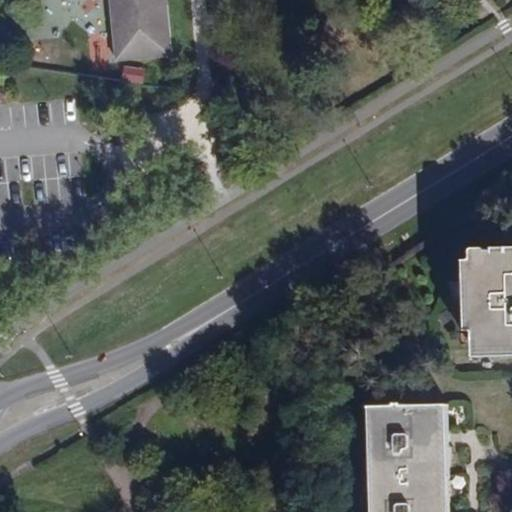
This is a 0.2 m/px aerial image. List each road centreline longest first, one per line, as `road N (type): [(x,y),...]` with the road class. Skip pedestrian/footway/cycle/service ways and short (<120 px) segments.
road 1 (tertiary): [(0,446),(150,377),(276,287)]
road 2 (tertiary): [(276,287),(235,296),(147,351),(0,400)]
road 3 (tertiary): [(276,287),(511,140)]
